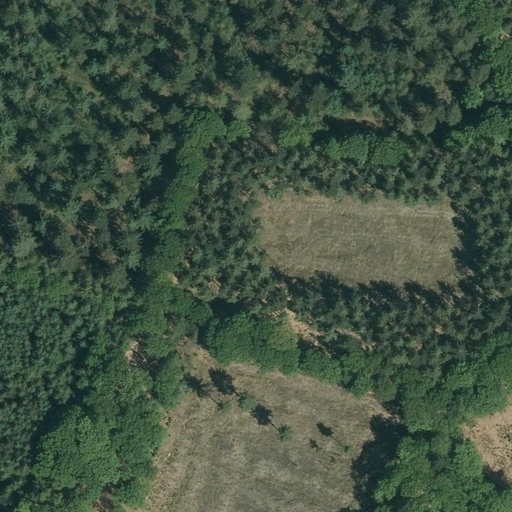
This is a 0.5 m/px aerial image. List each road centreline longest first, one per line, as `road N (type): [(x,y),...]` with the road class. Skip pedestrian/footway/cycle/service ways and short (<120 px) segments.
road 1 (track): [(511,365),(457,397),(154,302),(64,511)]
road 2 (track): [(457,397),(404,511)]
